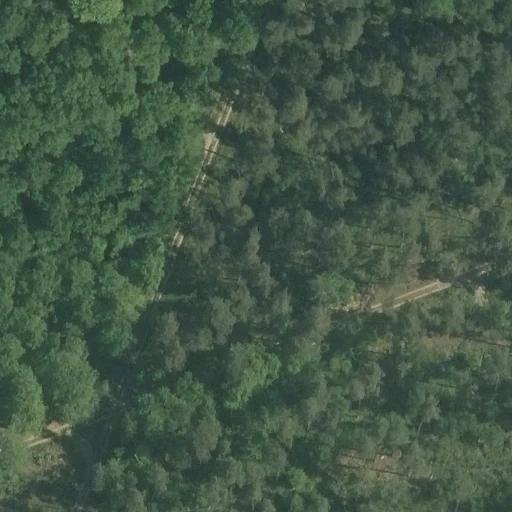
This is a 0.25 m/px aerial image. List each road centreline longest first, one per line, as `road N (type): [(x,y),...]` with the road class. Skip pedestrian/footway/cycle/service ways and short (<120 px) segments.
road 1 (track): [(272,0),(69,511)]
road 2 (track): [(511,261),(109,414)]
